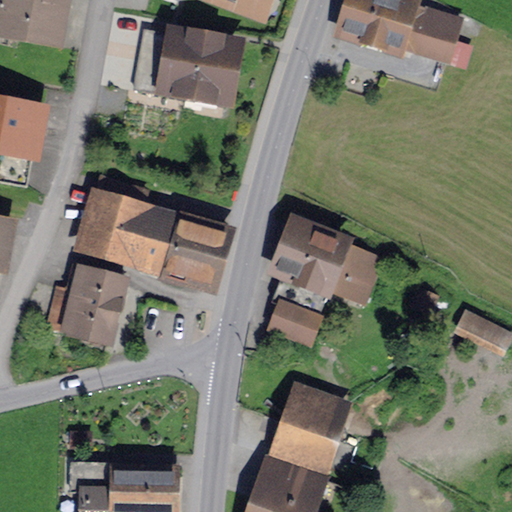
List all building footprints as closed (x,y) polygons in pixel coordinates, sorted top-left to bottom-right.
[(0,0),(0,45),(63,57),(72,6),(39,0),(0,0)] [(184,0),(184,2),(265,32),(276,0),(184,0)] [(349,0),(337,42),(404,61),(406,56),(418,17),(421,5),(405,0),(349,0)] [(406,56),(446,68),(458,29),(418,17),(406,56)] [(137,95),(223,109),(234,45),(147,31),(137,95)] [(0,159),(40,166),(49,110),(0,101),(0,159)] [(88,185),(71,248),(102,256),(118,193),(88,185)] [(102,256),(212,284),(228,220),(118,193),(102,256)] [(0,276),(4,277),(11,224),(0,221),(0,276)] [(269,281),(332,304),(353,247),(290,225),(269,281)] [(44,334),(111,352),(130,284),(78,270),(71,296),(55,292),(44,334)] [(430,322),(438,303),(414,293),(406,312),(430,322)] [(267,337),(306,353),(319,322),(280,306),(267,337)] [(466,320),(457,340),(485,352),(494,332),(466,320)] [(293,390),(279,430),(339,450),(353,411),(293,390)] [(328,483),(339,450),(279,430),(268,462),(328,483)] [(250,511),(317,511),(328,483),(268,462),(250,511)] [(166,511),(167,485),(98,482),(97,506),(70,505),(69,511),(166,511)]
